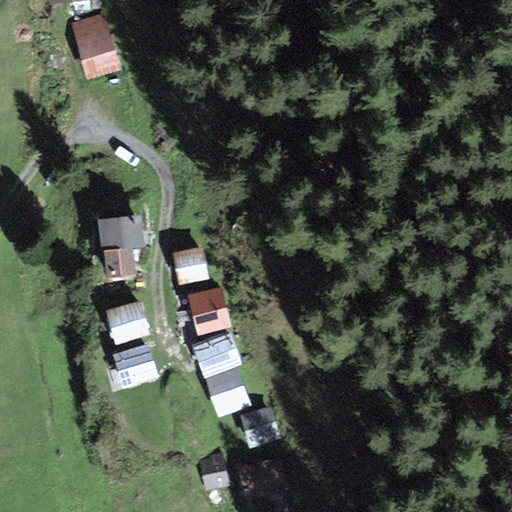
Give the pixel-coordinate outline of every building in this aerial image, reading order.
[(105,15),(70,25),(85,80),(120,71),(105,15)] [(142,216),(98,221),(106,279),(136,275),(132,249),(146,247),(142,216)] [(203,246),(173,253),(181,285),(210,279),(203,246)] [(221,287),(188,294),(197,335),(230,328),(221,287)] [(140,302),(106,311),(115,346),(149,337),(140,302)] [(229,332),(192,346),(204,379),(237,367),(242,366),(229,332)] [(147,347),(115,356),(124,387),(157,378),(147,347)] [(237,367),(204,379),(219,418),(251,406),(237,367)] [(270,406),(240,415),(249,447),(280,438),(270,406)] [(209,459),(200,461),(206,491),(229,486),(222,453),(208,456),(209,459)] [(280,457),(238,468),(246,501),(289,491),(280,457)]
